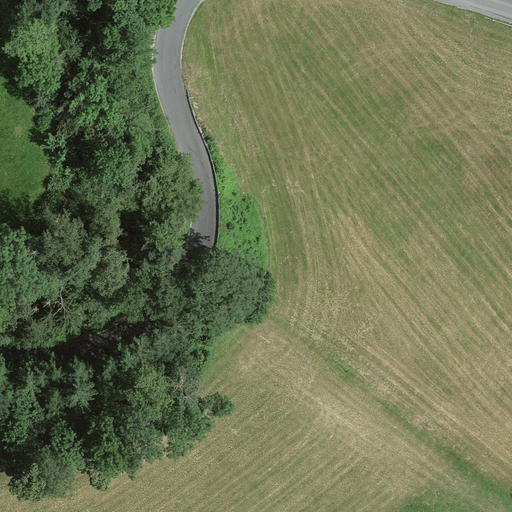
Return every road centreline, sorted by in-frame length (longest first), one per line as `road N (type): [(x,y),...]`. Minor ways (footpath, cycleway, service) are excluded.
road 1 (unclassified): [(185,0),(171,36),(169,78),(205,206),(196,254),(158,308),(98,346),(0,355)]
road 2 (track): [(0,465),(84,426),(163,363),(200,299),(205,280),(196,254)]
